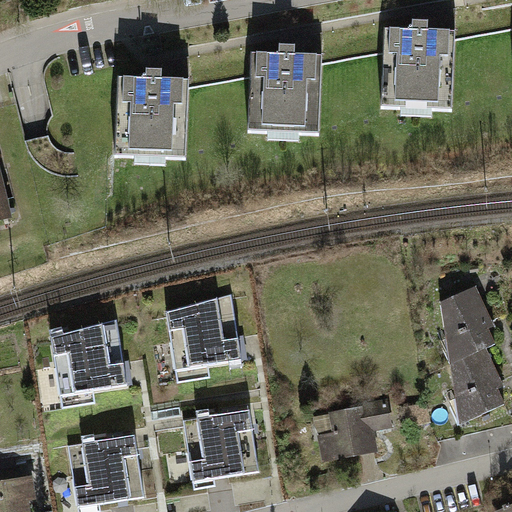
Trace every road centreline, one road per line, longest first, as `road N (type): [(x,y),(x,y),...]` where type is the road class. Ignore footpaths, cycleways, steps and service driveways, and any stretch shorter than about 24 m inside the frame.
road 1 (residential): [(267,0),(118,21),(0,58)]
road 2 (residential): [(295,511),(511,459)]
